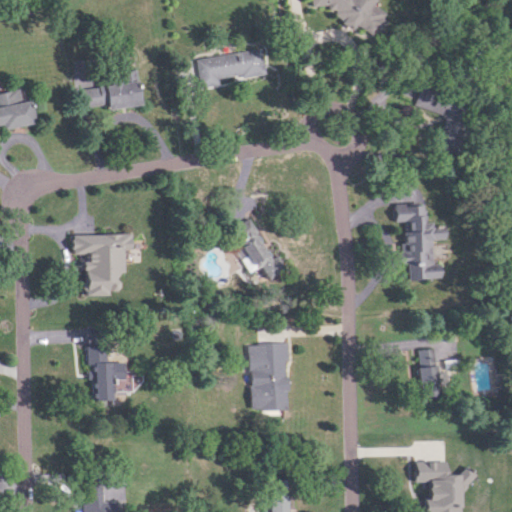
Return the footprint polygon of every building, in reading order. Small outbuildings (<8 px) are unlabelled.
[(306,0),(307,7),(321,5),(330,11),(331,16),(349,29),(352,25),(370,37),(380,21),(379,11),(368,4),(370,0),(306,0)] [(199,87),(219,84),(218,80),(263,72),(259,47),(194,58),(199,87)] [(139,105),(133,69),(112,73),(114,83),(80,87),(83,107),(106,104),(107,109),(139,105)] [(431,92),(415,86),(408,105),(424,111),(431,92)] [(0,124),(1,124),(2,129),(33,123),(28,100),(20,101),(18,88),(0,91),(0,124)] [(404,279),(435,277),(435,262),(427,263),(426,239),(438,239),(438,226),(426,227),(426,222),(419,222),(418,204),(390,205),(391,221),(397,220),(399,263),(404,263),(404,279)] [(235,224),(242,238),(237,240),(251,269),(259,266),(265,278),(282,270),(274,255),(267,258),(248,217),(235,224)] [(70,234),(70,253),(82,253),(82,293),(120,293),(120,248),(128,248),(127,233),(70,234)] [(285,342),(246,343),(248,409),(284,408),(283,361),(286,361),(285,342)] [(121,361),(104,361),(104,345),(84,345),(84,366),(91,366),(91,399),(111,399),(111,379),(121,379),(121,361)] [(415,349),(418,396),(436,395),(434,348),(415,349)] [(411,460),(411,481),(423,481),(422,511),(456,511),(457,484),(467,484),(468,470),(443,470),(443,461),(411,460)] [(113,511),(116,511),(116,500),(100,501),(100,481),(86,482),(86,511),(113,511)]
